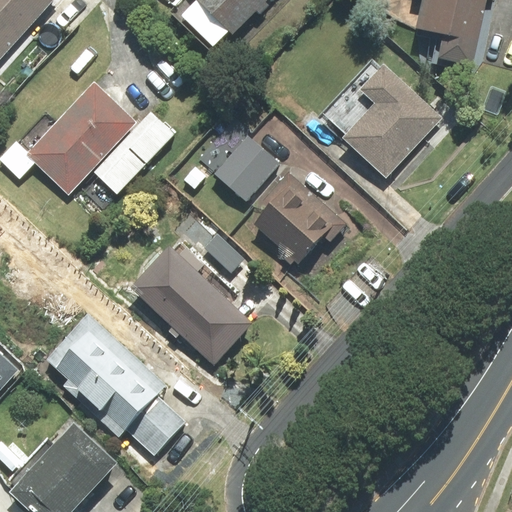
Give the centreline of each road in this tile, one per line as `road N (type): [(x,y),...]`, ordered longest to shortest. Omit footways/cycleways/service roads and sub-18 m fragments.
road 1 (residential): [(511,169),(262,446),(244,484),(246,511)]
road 2 (secondary): [(511,379),(479,432),(410,511)]
